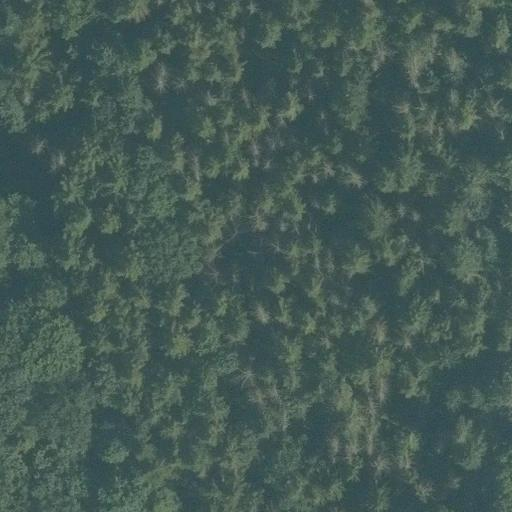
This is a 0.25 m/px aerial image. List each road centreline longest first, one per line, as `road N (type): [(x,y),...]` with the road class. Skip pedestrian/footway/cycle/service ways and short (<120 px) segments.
road 1 (track): [(392,0),(374,149),(402,321),(389,511)]
road 2 (track): [(229,511),(205,473),(152,420),(0,352)]
